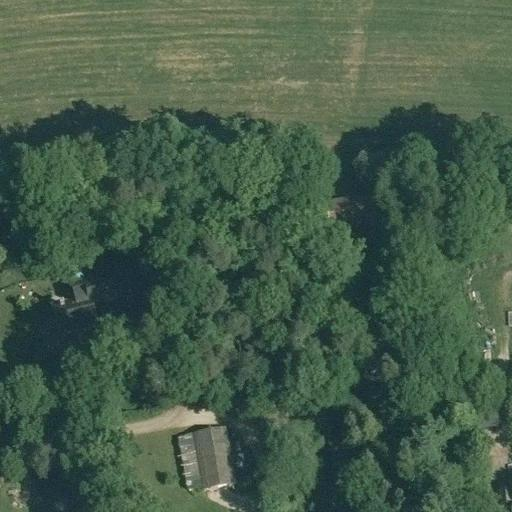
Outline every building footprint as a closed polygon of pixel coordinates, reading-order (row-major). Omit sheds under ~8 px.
[(325,205),(331,237),(378,229),(372,196),(325,205)] [(50,308),(58,340),(99,330),(94,310),(122,303),(115,278),(73,288),(76,301),(50,308)] [(141,297),(152,336),(178,329),(168,289),(141,297)] [(361,342),(364,366),(395,362),(391,330),(382,331),(380,310),(366,312),(369,337),(364,337),(365,341),(361,342)] [(469,407),(471,432),(491,430),(488,405),(469,407)] [(202,490),(202,493),(236,487),(227,431),(178,439),(187,493),(202,490)] [(511,504),(510,492),(500,493),(501,505),(511,504)]
